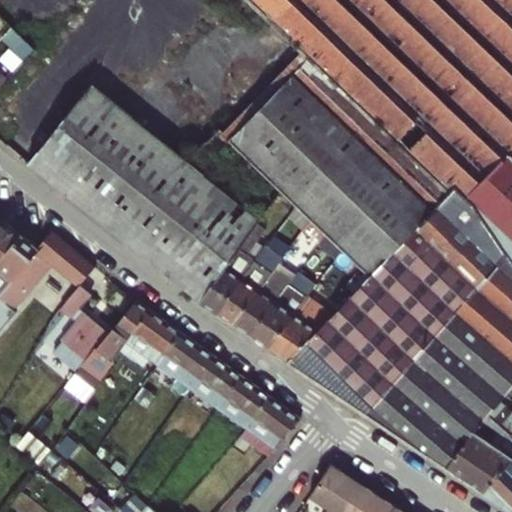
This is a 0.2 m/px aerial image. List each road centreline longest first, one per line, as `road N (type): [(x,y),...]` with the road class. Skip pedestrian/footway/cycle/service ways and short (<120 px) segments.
road 1 (tertiary): [(330,421),(306,394),(0,159)]
road 2 (tertiary): [(460,511),(330,421)]
